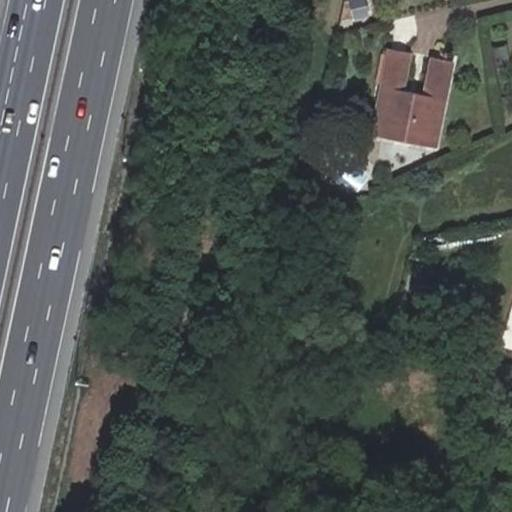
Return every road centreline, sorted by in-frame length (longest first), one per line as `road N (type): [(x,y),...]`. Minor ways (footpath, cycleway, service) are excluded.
road 1 (trunk): [(7,511),(118,0)]
road 2 (trunk): [(38,0),(0,179)]
